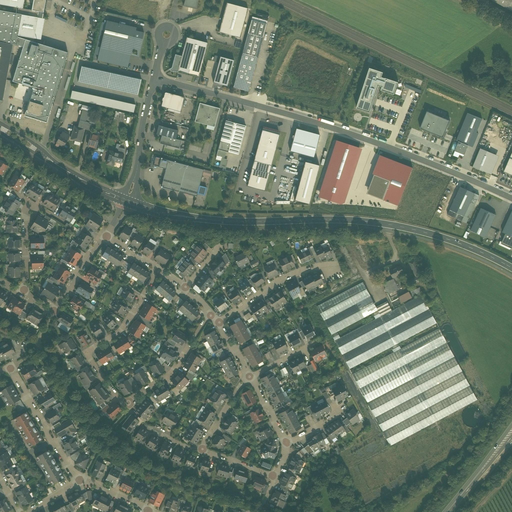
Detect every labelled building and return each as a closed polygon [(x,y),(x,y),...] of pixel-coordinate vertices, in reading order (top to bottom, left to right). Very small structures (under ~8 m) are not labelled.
[(0,0),(0,4),(18,8),(22,9),(23,9),(24,0),(0,0)] [(33,0),(31,10),(31,11),(39,12),(43,13),(45,0),(33,0)] [(144,4),(125,0),(124,7),(143,11),(144,4)] [(184,0),(183,6),(196,9),(198,0),(184,0)] [(511,0),(494,0),(511,9),(511,0)] [(217,14),(223,15),(227,3),(221,2),(217,14)] [(223,15),(219,33),(240,38),(248,9),(227,3),(223,15)] [(18,8),(17,14),(21,15),(17,37),(25,40),(33,42),(34,38),(37,18),(39,12),(31,11),(31,10),(23,9),(22,9),(18,8)] [(18,46),(23,47),(25,40),(17,37),(21,15),(17,14),(6,12),(0,10),(0,100),(2,101),(9,64),(12,65),(14,55),(11,54),(12,48),(12,44),(16,45),(18,46)] [(252,17),(247,34),(263,38),(267,21),(252,17)] [(44,19),(37,18),(34,38),(41,40),(44,19)] [(106,23),(106,24),(135,31),(136,28),(106,21),(106,23)] [(106,24),(106,23),(102,22),(92,59),(95,60),(96,55),(98,55),(100,48),(100,47),(97,47),(102,30),(104,31),(106,24)] [(124,54),(130,55),(132,46),(139,48),(143,33),(144,33),(135,31),(106,24),(104,31),(100,47),(100,48),(124,54)] [(130,55),(138,57),(144,33),(143,33),(139,48),(132,46),(130,55)] [(247,34),(242,54),(257,58),(263,38),(247,34)] [(186,38),(181,56),(177,71),(178,71),(199,77),(208,43),(186,38)] [(23,47),(16,68),(31,72),(37,51),(45,53),(51,55),(54,48),(33,42),(25,40),(23,47)] [(54,48),(51,55),(66,60),(68,53),(54,48)] [(98,55),(97,60),(127,68),(128,67),(127,67),(128,62),(122,58),(124,54),(100,48),(98,55)] [(31,72),(38,74),(45,53),(37,51),(31,72)] [(34,88),(32,92),(32,95),(28,106),(27,108),(27,109),(27,110),(26,110),(26,112),(25,116),(46,122),(66,60),(51,55),(45,53),(38,74),(34,88)] [(128,67),(130,55),(124,54),(122,58),(128,62),(127,67),(128,67)] [(177,72),(178,71),(177,71),(181,56),(175,54),(171,68),(169,69),(171,71),(173,72),(173,71),(177,72)] [(248,92),(257,58),(242,54),(233,88),(248,92)] [(213,83),(227,87),(234,61),(220,57),(213,83)] [(80,74),(140,87),(141,80),(81,66),(80,74)] [(38,74),(31,72),(16,68),(12,81),(34,88),(38,74)] [(370,68),(356,108),(370,113),(378,88),(382,89),(381,91),(394,95),(398,82),(385,78),(385,79),(382,77),(383,73),(370,68)] [(140,87),(80,74),(78,82),(138,95),(140,87)] [(30,94),(32,95),(32,92),(25,90),(19,88),(16,98),(28,101),(30,94)] [(135,105),(72,91),(70,99),(134,113),(135,105)] [(162,107),(180,112),(184,97),(166,93),(164,93),(163,98),(162,98),(162,99),(162,101),(161,106),(162,107)] [(209,126),(214,127),(220,109),(199,103),(194,122),(196,122),(209,126)] [(59,121),(64,123),(70,106),(66,105),(65,104),(59,121)] [(89,124),(89,123),(86,122),(89,112),(82,110),(78,127),(78,128),(84,129),(87,130),(89,124)] [(427,111),(420,129),(443,138),(450,121),(443,118),(443,116),(442,117),(435,114),(436,113),(435,113),(435,115),(427,111)] [(114,120),(123,122),(125,114),(116,112),(114,120)] [(468,113),(462,127),(476,133),(482,119),(468,113)] [(494,118),(499,119),(500,115),(494,113),(491,120),(493,121),(494,118)] [(226,121),(226,120),(218,150),(226,152),(238,155),(246,126),(232,122),(232,120),(226,119),(226,121)] [(196,122),(192,136),(203,139),(203,138),(207,139),(208,135),(207,135),(209,129),(209,126),(196,122)] [(74,144),(80,146),(80,142),(81,142),(84,129),(78,128),(78,127),(75,126),(71,140),(75,141),(74,144)] [(162,136),(176,139),(178,131),(158,126),(156,134),(162,136)] [(262,130),(261,134),(264,135),(265,131),(279,135),(280,131),(263,127),(262,130)] [(478,134),(476,133),(462,127),(456,141),(459,142),(468,146),(473,147),(478,134)] [(320,136),(297,129),(290,151),(313,158),(320,136)] [(56,143),(63,147),(69,136),(68,135),(69,134),(64,131),(63,133),(63,132),(56,143)] [(261,134),(258,144),(276,149),(279,135),(265,131),(264,135),(261,134)] [(88,146),(96,148),(97,143),(98,142),(99,141),(98,140),(99,136),(95,135),(91,134),(88,146)] [(159,144),(179,149),(181,141),(176,139),(162,136),(159,144)] [(338,141),(321,193),(342,200),(359,148),(338,141)] [(468,146),(459,142),(455,151),(460,153),(464,155),(468,146)] [(258,144),(253,161),(271,166),(276,149),(258,144)] [(480,148),(473,167),(487,173),(494,154),(480,148)] [(106,164),(113,166),(114,161),(121,163),(124,155),(123,155),(117,153),(110,151),(106,164)] [(499,156),(494,154),(487,173),(491,175),(499,156)] [(413,168),(383,156),(368,194),(398,205),(413,168)] [(224,158),(222,157),(221,161),(219,167),(226,169),(228,160),(224,159),(224,158)] [(168,160),(161,159),(159,167),(166,169),(168,160)] [(292,159),(290,166),(302,169),(304,162),(292,159)] [(172,190),(179,192),(184,171),(186,165),(168,160),(166,169),(162,185),(161,187),(162,188),(172,191),(172,190)] [(253,161),(251,169),(269,173),(271,166),(253,161)] [(319,166),(305,162),(294,200),(309,204),(319,166)] [(189,172),(184,171),(179,192),(196,197),(197,194),(199,186),(202,175),(204,170),(190,166),(189,172)] [(264,191),(269,173),(251,169),(247,186),(264,191)] [(8,185),(13,188),(19,178),(14,175),(8,185)] [(24,181),(19,178),(13,188),(18,191),(24,181)] [(291,195),(293,183),(291,183),(291,182),(283,180),(280,193),(291,195)] [(26,194),(31,197),(37,188),(31,184),(29,188),(26,194)] [(197,194),(204,196),(206,188),(199,186),(197,194)] [(448,215),(466,223),(479,196),(460,187),(448,215)] [(42,191),(37,188),(31,197),(37,200),(40,195),(42,191)] [(43,204),(48,207),(54,198),(49,195),(48,194),(46,198),(43,204)] [(59,201),(54,198),(48,207),(54,210),(57,205),(59,201)] [(5,211),(5,212),(5,213),(6,214),(7,214),(8,214),(8,213),(11,215),(16,207),(12,205),(15,200),(14,199),(12,202),(7,200),(3,208),(6,209),(5,211)] [(16,207),(18,208),(21,203),(15,200),(12,205),(16,207)] [(59,215),(65,219),(71,208),(65,205),(63,208),(59,215)] [(76,212),(71,208),(65,219),(70,222),(76,212)] [(471,231),(486,237),(496,215),(481,208),(471,231)] [(511,211),(502,232),(506,234),(508,235),(508,234),(511,235),(511,211)] [(89,219),(99,226),(100,225),(103,220),(93,213),(89,219)] [(31,228),(38,233),(40,229),(44,231),(48,223),(38,217),(31,228)] [(99,226),(89,219),(89,220),(86,225),(90,228),(96,232),(99,226)] [(10,232),(11,233),(12,233),(13,232),(17,232),(17,228),(17,225),(16,225),(16,221),(11,221),(6,221),(7,232),(10,232)] [(119,236),(126,240),(129,236),(131,231),(125,227),(122,232),(121,232),(120,232),(119,233),(120,235),(119,236)] [(81,232),(78,237),(88,243),(92,238),(86,234),(82,232),(81,232)] [(506,234),(502,242),(507,244),(511,247),(511,246),(511,235),(508,234),(508,235),(506,234)] [(131,244),(137,248),(143,239),(136,235),(133,240),(131,244)] [(85,249),(88,243),(78,237),(75,242),(78,244),(85,249)] [(31,239),(31,248),(39,247),(39,246),(43,246),(43,239),(38,239),(31,239)] [(142,251),(149,255),(152,250),(154,246),(148,242),(142,251)] [(199,247),(205,251),(209,247),(204,243),(202,245),(201,244),(199,247)] [(198,245),(193,250),(203,258),(205,257),(205,255),(207,253),(205,251),(199,247),(198,245)] [(316,254),(319,260),(326,257),(327,259),(332,257),(330,252),(327,246),(326,247),(322,249),(322,248),(315,251),(316,254)] [(102,256),(107,259),(113,251),(112,250),(110,248),(110,249),(107,247),(104,252),(102,256)] [(71,249),(67,254),(77,261),(81,255),(71,249)] [(155,259),(164,265),(167,260),(170,256),(160,250),(155,259)] [(202,260),(203,258),(193,250),(189,255),(191,257),(197,261),(198,263),(200,260),(202,260)] [(115,252),(113,251),(107,259),(112,263),(118,254),(117,253),(115,252)] [(300,263),(301,263),(311,259),(310,256),(308,251),(307,251),(302,253),(298,256),(299,259),(299,261),(300,263)] [(225,265),(229,261),(225,253),(219,259),(225,264),(225,265)] [(236,262),(238,267),(242,265),(242,263),(248,260),(248,262),(249,261),(244,253),(241,255),(234,258),(236,262)] [(74,266),(77,261),(67,254),(64,259),(74,266)] [(118,254),(112,263),(117,266),(118,264),(122,259),(123,257),(120,256),(121,255),(119,254),(118,254)] [(33,269),(34,270),(36,269),(41,269),(40,264),(43,264),(43,258),(39,258),(37,256),(35,258),(32,258),(32,269),(33,269)] [(278,261),(283,271),(294,266),(293,264),(289,256),(288,257),(287,256),(285,257),(285,258),(278,261)] [(178,268),(185,260),(183,257),(175,266),(178,268)] [(210,267),(216,273),(219,270),(220,271),(223,268),(222,267),(225,265),(225,264),(219,259),(216,261),(215,261),(212,264),(213,264),(210,267)] [(186,260),(182,265),(191,273),(193,271),(193,269),(195,267),(193,266),(188,262),(186,260)] [(409,263),(412,269),(417,266),(414,260),(409,263)] [(128,272),(133,276),(138,267),(138,266),(136,265),(133,263),(132,266),(128,272)] [(264,269),(269,278),(278,274),(276,269),(273,264),(268,266),(268,267),(264,269)] [(190,274),(191,273),(182,265),(178,269),(180,271),(186,276),(187,277),(188,275),(190,274)] [(389,271),(393,279),(397,277),(404,273),(400,265),(389,271)] [(60,266),(57,272),(67,278),(70,272),(64,269),(60,266)] [(410,280),(412,285),(424,280),(417,266),(412,269),(416,277),(410,280)] [(9,271),(9,278),(20,277),(19,267),(15,267),(9,267),(9,268),(10,268),(10,271),(9,271)] [(138,267),(133,276),(138,279),(143,270),(143,269),(141,268),(138,267)] [(85,277),(96,284),(102,275),(97,271),(91,268),(85,277)] [(144,270),(143,270),(138,279),(143,282),(147,275),(149,273),(146,272),(146,271),(144,270)] [(63,284),(67,278),(57,272),(53,277),(63,284)] [(204,274),(200,279),(208,286),(213,281),(204,274)] [(305,287),(307,291),(322,283),(322,282),(322,281),(319,276),(318,275),(317,274),(311,277),(311,276),(309,276),(303,280),(302,281),(305,287)] [(256,286),(256,287),(264,282),(263,281),(260,276),(259,275),(252,280),(251,280),(256,286)] [(397,277),(393,279),(399,289),(403,287),(397,277)] [(204,292),(208,286),(200,279),(195,285),(201,290),(204,292)] [(389,294),(399,289),(393,279),(383,284),(389,294)] [(155,289),(160,293),(167,285),(166,285),(166,284),(165,283),(164,283),(162,281),(159,285),(155,289)] [(249,287),(245,281),(239,286),(245,296),(247,294),(248,295),(251,293),(250,292),(252,291),(249,287)] [(286,286),(291,297),(299,292),(300,292),(299,289),(295,281),(286,286)] [(44,288),(56,296),(56,295),(59,290),(52,285),(48,282),(44,288)] [(335,340),(381,316),(376,307),(363,282),(316,306),(335,340)] [(80,294),(87,299),(93,290),(89,288),(82,283),(80,287),(79,287),(77,289),(78,291),(80,292),(80,294)] [(160,293),(165,297),(171,289),(171,288),(169,287),(167,285),(160,293)] [(192,288),(198,293),(201,290),(195,285),(192,288)] [(55,296),(56,296),(44,288),(44,289),(40,294),(44,297),(52,301),(55,296)] [(133,299),(133,297),(132,297),(133,295),(128,292),(124,289),(120,296),(130,302),(131,301),(132,302),(133,299)] [(172,290),(171,289),(165,297),(169,301),(171,299),(175,294),(176,293),(174,291),(172,289),(172,290)] [(228,296),(234,304),(241,299),(239,298),(235,292),(234,290),(230,293),(231,294),(228,296)] [(276,292),(273,294),(281,305),(286,301),(283,296),(280,291),(277,293),(276,292)] [(398,298),(401,303),(412,298),(409,292),(398,298)] [(275,309),(281,305),(273,294),(270,296),(271,297),(268,299),(271,303),(275,309)] [(421,294),(392,310),(381,316),(335,340),(350,369),(391,348),(394,352),(352,374),(383,432),(390,446),(477,400),(441,331),(439,328),(401,348),(398,344),(437,323),(421,294)] [(7,308),(13,311),(19,301),(13,297),(11,302),(7,308)] [(69,305),(78,311),(83,303),(74,297),(73,298),(72,298),(72,300),(69,305)] [(213,303),(218,309),(220,312),(228,307),(228,306),(225,302),(223,300),(221,297),(213,303)] [(25,304),(19,301),(13,311),(19,315),(22,311),(25,304)] [(179,310),(183,313),(190,305),(189,305),(190,304),(188,303),(187,303),(185,301),(184,302),(181,307),(179,309),(179,310)] [(261,301),(256,305),(262,314),(265,311),(265,310),(267,309),(265,306),(261,301)] [(387,301),(376,307),(381,316),(392,310),(387,301)] [(125,312),(125,310),(124,309),(125,308),(120,304),(116,302),(112,308),(122,315),(123,314),(124,315),(125,312)] [(144,306),(142,308),(152,315),(156,309),(155,308),(148,304),(147,303),(145,306),(144,306)] [(183,313),(188,317),(195,309),(194,309),(194,308),(192,307),(190,305),(183,313)] [(256,318),(262,314),(256,305),(250,309),(254,314),(256,318)] [(149,321),(152,315),(142,308),(141,311),(142,312),(140,315),(149,321)] [(26,319),(31,322),(38,312),(32,309),(26,319)] [(195,310),(195,309),(188,317),(192,321),(194,319),(198,314),(199,313),(197,311),(196,309),(195,310)] [(43,315),(38,312),(31,322),(37,325),(39,321),(43,315)] [(58,321),(60,322),(67,327),(67,326),(69,324),(70,324),(73,320),(72,320),(63,314),(61,317),(59,317),(58,320),(58,321)] [(114,326),(115,325),(114,324),(115,323),(111,318),(108,315),(102,320),(111,329),(112,329),(114,327),(114,326)] [(140,315),(138,318),(151,326),(152,323),(149,321),(140,315)] [(149,328),(151,326),(138,318),(136,320),(145,326),(149,328)] [(133,323),(132,326),(142,332),(142,331),(145,326),(136,320),(134,324),(133,323)] [(230,326),(232,330),(243,325),(240,320),(235,323),(230,326)] [(70,328),(67,326),(67,327),(60,322),(57,326),(67,332),(70,328)] [(100,335),(101,335),(100,333),(102,332),(99,327),(97,323),(96,323),(90,327),(96,338),(97,337),(98,338),(100,336),(100,335)] [(305,339),(306,341),(311,338),(310,337),(315,335),(309,324),(306,326),(305,324),(302,326),(303,327),(300,329),(301,331),(305,339)] [(245,329),(243,325),(232,330),(235,335),(245,329)] [(138,338),(142,332),(132,326),(130,328),(131,329),(129,332),(138,338)] [(248,334),(245,329),(235,335),(237,339),(248,334)] [(288,337),(295,333),(294,330),(284,335),(287,341),(289,340),(288,337)] [(172,339),(182,345),(187,337),(177,331),(174,336),(172,339)] [(204,336),(207,341),(216,336),(217,335),(215,333),(214,331),(204,336)] [(78,338),(83,347),(91,342),(88,337),(86,333),(78,338)] [(289,340),(293,348),(301,343),(298,337),(296,333),(295,333),(288,337),(289,340)] [(250,337),(248,334),(237,339),(240,344),(245,341),(250,338),(250,337)] [(126,338),(131,346),(135,342),(128,336),(126,338)] [(207,341),(210,347),(219,342),(219,341),(218,338),(218,339),(216,336),(207,341)] [(121,338),(118,340),(125,350),(131,346),(126,338),(125,337),(122,339),(121,338)] [(275,348),(279,355),(288,350),(281,338),(275,341),(272,343),(275,348)] [(9,343),(12,348),(17,345),(14,339),(11,340),(12,341),(9,343)] [(63,348),(66,352),(69,351),(75,347),(70,339),(61,344),(58,346),(59,347),(60,349),(63,348)] [(119,354),(125,350),(118,340),(116,342),(113,345),(113,346),(117,351),(119,354)] [(172,350),(174,346),(166,342),(165,344),(168,346),(167,347),(172,350)] [(220,342),(219,342),(210,347),(213,351),(213,352),(215,351),(221,348),(222,347),(221,344),(220,342)] [(6,346),(0,349),(0,348),(0,360),(5,358),(5,360),(9,358),(11,359),(12,358),(12,356),(16,354),(12,348),(9,343),(5,345),(6,346)] [(242,349),(245,354),(255,348),(253,343),(248,346),(242,349)] [(312,354),(314,360),(317,358),(318,359),(318,358),(318,359),(322,358),(321,357),(322,357),(321,356),(325,354),(321,346),(311,351),(312,354)] [(166,359),(170,362),(172,360),(174,359),(175,357),(175,355),(176,353),(172,350),(167,347),(164,351),(161,356),(166,359)] [(104,349),(101,351),(107,361),(110,359),(113,357),(110,351),(108,348),(104,350),(104,349)] [(245,354),(247,358),(258,352),(255,348),(245,354)] [(101,364),(107,361),(101,351),(99,352),(99,353),(96,355),(99,360),(101,364)] [(247,358),(250,362),(260,357),(258,352),(247,358)] [(70,360),(75,368),(82,364),(85,362),(79,354),(70,360)] [(191,354),(187,360),(197,366),(201,359),(195,356),(191,354)] [(158,362),(161,366),(162,365),(164,363),(164,362),(159,359),(157,357),(156,360),(157,363),(158,362)] [(220,362),(223,368),(232,363),(232,362),(231,359),(230,360),(229,357),(227,358),(222,361),(220,362)] [(263,361),(260,357),(250,362),(252,367),(258,364),(262,362),(263,361)] [(301,357),(295,360),(300,369),(306,366),(301,357)] [(189,369),(192,371),(194,369),(195,370),(197,366),(187,360),(184,366),(189,369)] [(300,370),(300,369),(295,360),(288,363),(289,365),(292,370),(293,371),(292,372),(293,374),(294,374),(296,373),(296,372),(300,370)] [(154,372),(156,376),(164,371),(161,366),(158,362),(157,363),(151,367),(152,369),(152,370),(153,372),(154,372)] [(223,368),(226,373),(235,368),(234,367),(235,367),(234,365),(233,365),(232,363),(223,368)] [(20,371),(25,380),(33,375),(37,373),(32,365),(26,369),(26,368),(20,371)] [(84,385),(89,382),(95,378),(88,368),(84,371),(81,373),(79,374),(83,379),(81,380),(84,385)] [(235,369),(235,368),(226,373),(229,378),(238,373),(236,371),(237,371),(236,368),(235,369)] [(138,381),(140,385),(149,380),(145,374),(143,370),(136,374),(135,375),(138,381)] [(180,373),(176,377),(184,385),(188,381),(180,373)] [(262,382),(263,384),(274,378),(271,373),(267,376),(261,379),(262,382)] [(29,385),(34,395),(40,391),(44,389),(42,387),(46,385),(41,377),(29,385)] [(180,390),(184,385),(176,377),(171,382),(176,387),(180,390)] [(127,381),(130,387),(136,384),(132,378),(127,381)] [(265,387),(266,389),(276,383),(274,378),(263,384),(264,386),(265,387)] [(124,394),(125,394),(128,393),(128,392),(132,389),(130,387),(127,381),(119,386),(124,394)] [(267,392),(268,394),(279,388),(276,383),(266,389),(267,391),(267,392)] [(335,395),(338,401),(341,399),(342,400),(344,399),(344,398),(347,396),(340,383),(336,386),(337,387),(332,389),(335,395)] [(99,404),(103,401),(109,396),(99,384),(89,391),(92,395),(93,394),(98,400),(97,401),(99,404)] [(7,403),(9,405),(19,399),(19,398),(11,385),(4,389),(0,391),(2,394),(1,395),(5,403),(7,403)] [(40,391),(41,394),(48,390),(47,387),(46,385),(42,387),(44,389),(40,391)] [(165,385),(159,388),(165,398),(171,394),(169,392),(165,385)] [(174,393),(176,396),(179,394),(178,392),(180,390),(176,387),(175,388),(172,390),(174,393)] [(160,401),(165,398),(159,388),(154,392),(159,401),(160,401)] [(270,396),(271,399),(282,393),(279,388),(268,394),(269,396),(270,396)] [(325,390),(326,391),(329,398),(335,395),(332,389),(330,390),(328,388),(325,390)] [(217,389),(213,395),(223,401),(227,395),(217,389)] [(242,395),(248,405),(255,401),(249,391),(242,395)] [(154,392),(151,396),(157,402),(158,402),(159,401),(154,392)] [(272,402),(273,404),(284,398),(282,393),(271,399),(272,401),(272,402)] [(43,403),(45,408),(48,406),(53,403),(52,401),(54,400),(51,394),(49,395),(47,394),(38,399),(41,404),(43,403)] [(220,406),(223,401),(213,395),(210,400),(214,402),(220,406)] [(155,404),(157,402),(151,396),(149,398),(154,403),(155,404)] [(287,403),(284,398),(273,404),(275,406),(276,409),(282,405),(287,403)] [(15,403),(19,410),(24,407),(22,403),(20,400),(15,403)] [(98,405),(102,409),(107,405),(103,401),(99,404),(98,405)] [(152,405),(147,401),(146,402),(145,401),(144,402),(143,402),(141,404),(141,405),(150,413),(155,408),(152,405)] [(324,402),(318,405),(323,414),(329,411),(324,402)] [(110,415),(112,417),(120,411),(121,409),(119,407),(117,407),(115,404),(110,408),(106,411),(106,412),(109,415),(110,415)] [(107,405),(102,409),(101,410),(104,413),(106,412),(106,411),(110,408),(107,405)] [(138,408),(137,409),(138,410),(137,412),(141,416),(145,419),(150,413),(141,405),(140,406),(140,405),(138,407),(138,408)] [(323,414),(318,405),(312,409),(310,409),(313,414),(315,419),(323,414)] [(475,407),(471,407),(468,407),(466,409),(464,410),(463,412),(462,414),(462,416),(462,419),(462,421),(463,423),(464,424),(466,426),(467,427),(469,427),(470,428),(473,428),(475,428),(477,427),(479,425),(481,422),(482,419),(482,417),(482,414),(481,412),(479,410),(477,408),(475,407)] [(205,408),(202,413),(212,420),(214,417),(213,416),(215,414),(209,410),(205,408)] [(281,417),(282,419),(293,413),(290,408),(285,411),(279,414),(281,416),(281,417)] [(231,413),(232,414),(237,417),(240,413),(233,409),(231,413)] [(250,414),(255,423),(263,419),(262,416),(263,415),(260,411),(260,412),(258,409),(254,411),(250,413),(250,414)] [(351,423),(352,424),(356,421),(355,420),(358,418),(355,414),(356,413),(353,409),(345,415),(347,418),(351,423)] [(46,415),(51,423),(54,422),(54,421),(59,418),(55,410),(54,410),(46,415)] [(14,419),(22,433),(34,426),(33,425),(34,424),(32,420),(30,420),(26,412),(18,417),(14,419)] [(168,428),(171,430),(171,429),(175,424),(178,418),(167,412),(162,421),(163,422),(163,423),(166,425),(167,424),(169,426),(168,428)] [(210,423),(212,420),(202,413),(199,419),(208,425),(209,422),(210,423)] [(283,421),(285,424),(295,418),(293,413),(282,419),(283,421)] [(237,417),(232,414),(230,418),(236,422),(238,419),(237,417)] [(126,422),(124,424),(127,426),(126,428),(130,431),(135,425),(138,422),(136,420),(130,416),(128,420),(127,419),(125,422),(126,422)] [(226,430),(230,432),(232,429),(233,430),(237,423),(236,422),(230,418),(228,417),(225,422),(226,422),(225,424),(224,423),(222,427),(223,428),(222,429),(225,431),(226,430)] [(286,427),(287,429),(298,423),(295,418),(285,424),(286,426),(286,427)] [(342,421),(345,425),(346,426),(351,423),(347,418),(342,421)] [(54,429),(59,437),(66,433),(68,431),(69,433),(74,430),(75,430),(69,420),(61,425),(54,429)] [(338,421),(331,425),(338,435),(344,431),(344,430),(342,427),(338,421)] [(301,428),(298,423),(287,429),(288,431),(289,431),(290,434),(296,430),(301,428)] [(201,435),(202,433),(201,433),(202,431),(197,428),(193,425),(189,432),(199,438),(199,437),(200,438),(202,435),(201,435)] [(335,437),(338,435),(331,425),(325,430),(329,436),(331,439),(332,439),(334,442),(337,440),(335,437)] [(34,426),(22,433),(30,447),(34,444),(42,440),(37,432),(37,430),(36,427),(34,426)] [(143,438),(146,433),(145,432),(146,431),(144,430),(145,429),(142,427),(142,428),(141,428),(134,438),(140,442),(143,438)] [(258,434),(261,440),(272,435),(271,434),(272,433),(271,430),(270,431),(268,428),(262,431),(258,434)] [(189,440),(194,444),(195,442),(196,443),(197,441),(198,442),(200,439),(199,439),(199,438),(189,432),(185,438),(189,440)] [(224,440),(228,443),(231,439),(223,434),(221,438),(224,440)] [(313,437),(319,448),(323,446),(321,443),(324,441),(323,440),(320,435),(320,434),(317,436),(315,437),(314,436),(313,437)] [(152,450),(155,446),(159,439),(156,438),(156,437),(154,435),(153,436),(152,435),(146,446),(152,450)] [(212,443),(220,448),(224,440),(221,438),(217,435),(212,443)] [(314,451),(319,448),(313,437),(307,440),(308,442),(309,444),(308,445),(313,452),(314,451)] [(63,444),(68,453),(78,448),(77,446),(78,446),(78,444),(76,441),(75,441),(73,438),(68,441),(63,444)] [(277,449),(275,449),(274,448),(273,447),(276,445),(273,440),(265,444),(267,446),(261,449),(263,454),(265,453),(267,457),(268,457),(274,458),(274,456),(276,455),(277,453),(276,451),(277,449)] [(165,457),(167,453),(171,446),(168,444),(168,443),(165,442),(165,443),(164,442),(158,453),(165,457)] [(237,453),(242,456),(244,453),(247,456),(251,449),(242,444),(241,447),(237,453)] [(307,452),(309,455),(313,452),(308,445),(304,448),(307,452)] [(180,459),(183,453),(181,452),(181,451),(180,450),(177,448),(177,449),(176,449),(171,460),(178,463),(180,459)] [(36,457),(44,471),(56,464),(56,463),(56,462),(54,458),(53,458),(48,450),(41,455),(36,457)] [(70,456),(72,459),(75,458),(80,454),(78,451),(70,456)] [(11,458),(10,456),(8,452),(1,455),(0,455),(0,464),(9,459),(11,458)] [(193,464),(195,458),(194,458),(194,456),(193,456),(193,455),(190,453),(190,454),(189,454),(184,465),(191,468),(193,464)] [(75,464),(84,469),(89,459),(86,457),(85,456),(84,455),(83,455),(83,456),(80,454),(75,458),(77,459),(75,464)] [(291,460),(289,462),(301,467),(304,462),(300,460),(294,457),(293,457),(292,459),(291,460)] [(13,465),(9,459),(0,464),(0,466),(2,471),(4,470),(11,466),(13,465)] [(208,469),(210,463),(208,463),(209,461),(207,461),(207,460),(204,459),(204,460),(203,459),(202,463),(201,463),(200,463),(199,466),(200,467),(199,471),(207,473),(208,469)] [(92,474),(99,478),(103,470),(106,465),(105,465),(97,461),(95,467),(96,467),(92,474)] [(298,473),(301,467),(289,462),(288,464),(289,465),(288,467),(289,468),(294,471),(298,473)] [(56,464),(44,471),(52,485),(57,482),(64,478),(59,470),(60,468),(58,465),(56,464)] [(220,475),(227,477),(228,472),(229,468),(228,468),(224,467),(225,466),(219,464),(217,469),(218,469),(217,473),(220,474),(220,475)] [(109,481),(115,483),(117,478),(120,472),(114,469),(112,468),(106,479),(110,480),(109,481)] [(5,476),(9,482),(19,476),(16,470),(14,471),(7,475),(5,476)] [(234,479),(245,482),(248,473),(237,470),(235,477),(234,479)] [(282,476),(281,478),(293,484),(295,478),(288,474),(285,473),(284,475),(282,476)] [(23,482),(19,476),(9,482),(12,488),(18,485),(23,482)] [(261,491),(264,484),(265,481),(255,477),(253,481),(255,482),(253,486),(257,488),(256,489),(261,491)] [(130,488),(132,484),(127,482),(128,480),(128,479),(126,478),(125,478),(123,481),(120,488),(128,492),(129,491),(131,489),(130,488)] [(290,489),(293,484),(281,478),(280,480),(281,481),(280,484),(281,484),(289,488),(290,489)] [(143,499),(148,489),(144,488),(145,487),(139,485),(139,484),(137,489),(134,494),(137,496),(140,498),(140,497),(143,499)] [(16,493),(19,499),(29,494),(25,488),(19,491),(16,493)] [(79,491),(73,494),(78,504),(84,500),(81,495),(79,491)] [(274,493),(272,496),(283,501),(285,496),(286,494),(281,491),(280,493),(276,491),(274,494),(274,493)] [(155,504),(158,506),(161,500),(160,500),(163,495),(160,494),(160,493),(157,492),(156,495),(153,493),(149,501),(152,503),(152,504),(154,505),(155,504)] [(32,500),(29,494),(19,499),(22,505),(28,502),(32,500)] [(79,504),(78,504),(73,494),(67,498),(70,504),(73,508),(79,504)] [(92,505),(99,508),(104,497),(97,494),(92,505)] [(282,508),(283,508),(281,507),(284,501),(283,501),(272,496),(272,497),(271,499),(270,502),(276,505),(282,508)] [(111,500),(104,497),(99,508),(106,511),(111,500)] [(171,500),(170,499),(168,500),(165,507),(169,509),(168,511),(171,511),(173,511),(175,507),(177,502),(177,503),(172,501),(171,500)] [(61,501),(55,505),(58,511),(62,511),(66,510),(64,506),(61,501)]
